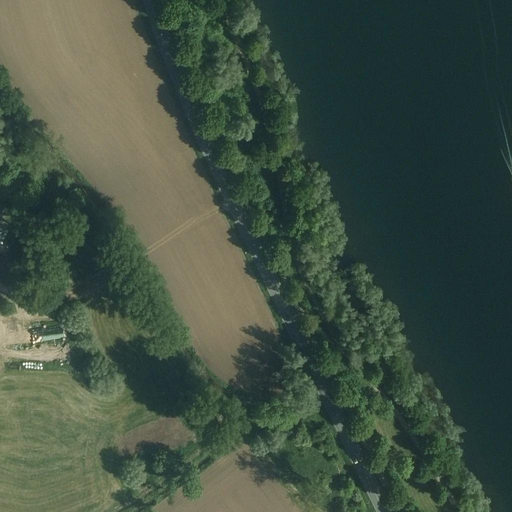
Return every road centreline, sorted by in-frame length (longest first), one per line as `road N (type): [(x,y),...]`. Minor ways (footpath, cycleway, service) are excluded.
road 1 (secondary): [(386,511),(234,202),(150,0)]
road 2 (track): [(234,202),(55,297)]
